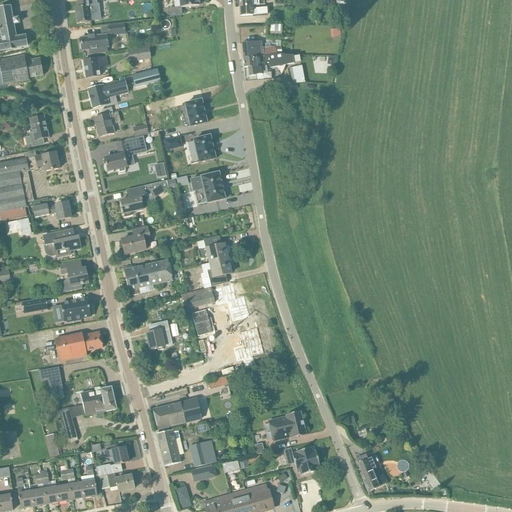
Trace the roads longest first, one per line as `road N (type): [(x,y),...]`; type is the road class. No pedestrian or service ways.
road 1 (residential): [(363,508),(274,280),(228,0)]
road 2 (residential): [(166,511),(79,154),(55,0)]
